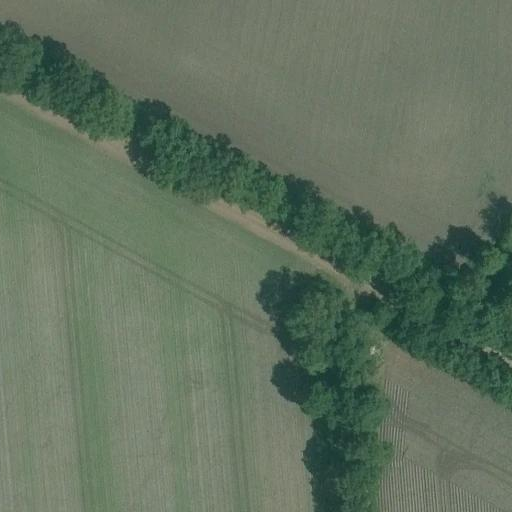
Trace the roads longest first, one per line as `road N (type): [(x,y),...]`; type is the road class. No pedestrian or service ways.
road 1 (track): [(0,88),(511,363)]
road 2 (track): [(337,511),(332,312),(348,275)]
